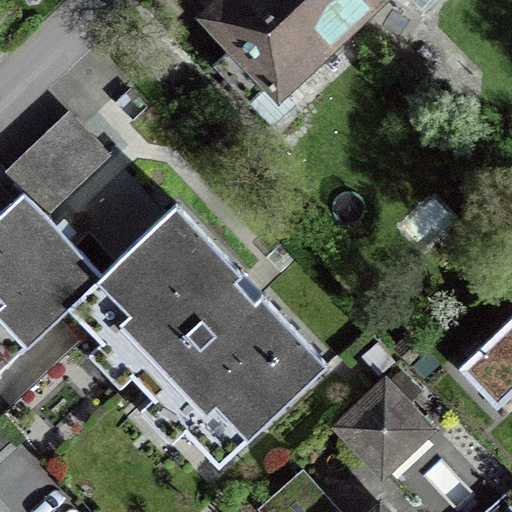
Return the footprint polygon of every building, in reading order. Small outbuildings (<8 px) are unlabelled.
[(201,0),(186,15),(263,97),(344,22),(367,0),(201,0)] [(48,211),(110,154),(70,111),(8,167),(48,211)] [(0,207),(0,356),(91,273),(17,192),(0,207)] [(73,306),(211,456),(312,364),(244,289),(174,213),(73,306)] [(511,320),(460,369),(499,410),(511,398),(511,320)] [(423,431),(382,384),(333,426),(374,473),(423,431)] [(376,511),(369,503),(358,511),(376,511)]
